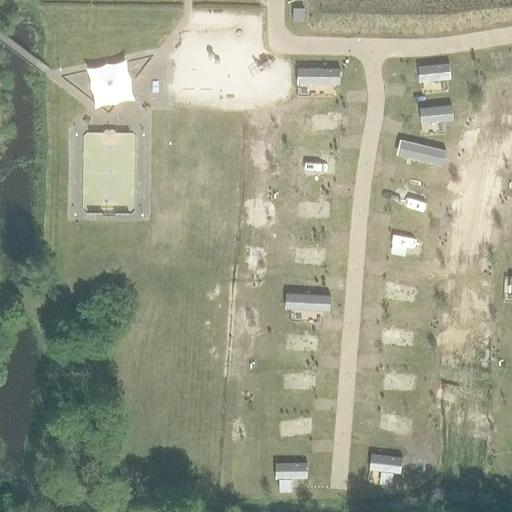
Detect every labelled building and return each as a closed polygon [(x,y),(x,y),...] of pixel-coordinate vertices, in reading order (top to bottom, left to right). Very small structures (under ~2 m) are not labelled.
[(304,8),(293,8),(293,22),(304,22),(304,8)] [(319,9),(308,9),(308,22),(319,22),(319,9)] [(449,64),(418,67),(420,83),(451,80),(449,64)] [(297,69),(297,85),(340,85),(340,69),(297,69)] [(452,106),(419,109),(421,125),(453,122),(452,106)] [(297,115),(297,130),(328,130),(329,115),(297,115)] [(136,194),(137,131),(91,130),(91,155),(101,155),(101,167),(98,167),(98,194),(136,194)] [(414,147),(410,162),(438,169),(442,153),(414,147)] [(290,159),(290,174),(334,174),(334,159),(290,159)] [(221,175),(216,191),(244,199),(249,184),(221,175)] [(396,187),(392,202),(441,214),(444,199),(396,187)] [(289,203),(288,218),(333,218),(333,203),(289,203)] [(80,223),(80,239),(125,239),(125,224),(80,223)] [(389,238),(386,254),(435,263),(438,246),(389,238)] [(75,263),(75,278),(123,279),(123,264),(75,263)] [(381,280),(379,298),(424,302),(426,284),(381,280)] [(281,292),(280,307),(330,311),(331,295),(281,292)] [(117,301),(86,302),(86,317),(118,317),(117,301)] [(385,329),(383,345),(412,348),(414,332),(385,329)] [(190,331),(189,347),(234,349),(234,333),(190,331)] [(278,333),(277,348),(327,353),(329,337),(278,333)] [(193,363),(193,354),(182,354),(182,362),(193,363)] [(183,368),(182,386),(224,388),(225,370),(183,368)] [(105,371),(59,380),(62,396),(108,387),(105,371)] [(374,372),(372,388),(404,392),(405,376),(374,372)] [(275,374),(274,389),(325,391),(326,376),(275,374)] [(420,400),(419,412),(428,413),(430,401),(420,400)] [(222,422),(178,402),(171,418),(215,438),(222,422)] [(92,411),(55,440),(65,453),(102,424),(92,411)] [(259,416),(258,431),(309,434),(310,419),(259,416)] [(377,420),(375,435),(426,440),(427,426),(377,420)] [(116,438),(81,469),(92,481),(127,450),(116,438)] [(162,452),(159,467),(194,473),(197,458),(162,452)] [(371,454),(370,470),(401,474),(403,458),(371,454)] [(307,462),(275,463),(276,479),(307,478),(307,462)]
